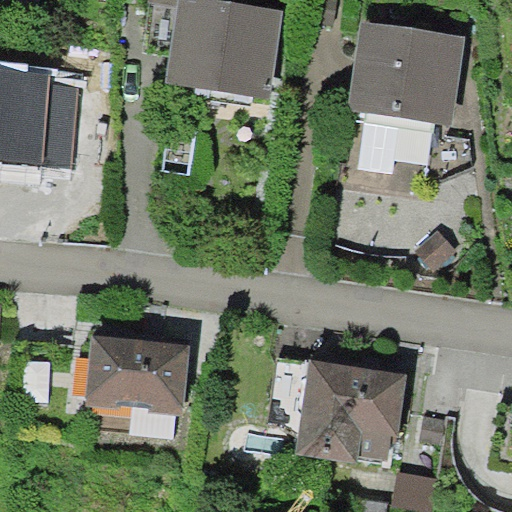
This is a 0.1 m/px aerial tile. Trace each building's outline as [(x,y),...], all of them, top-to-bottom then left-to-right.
[(286,17),(185,6),(175,100),(275,111),(286,17)] [(466,42),(365,32),(357,122),(457,132),(466,42)] [(56,87),(0,82),(0,177),(48,181),(56,87)] [(198,350),(94,341),(87,418),(191,428),(198,350)] [(411,386),(314,371),(300,462),(396,477),(411,386)] [(511,393),(481,389),(468,487),(511,492),(511,393)]
